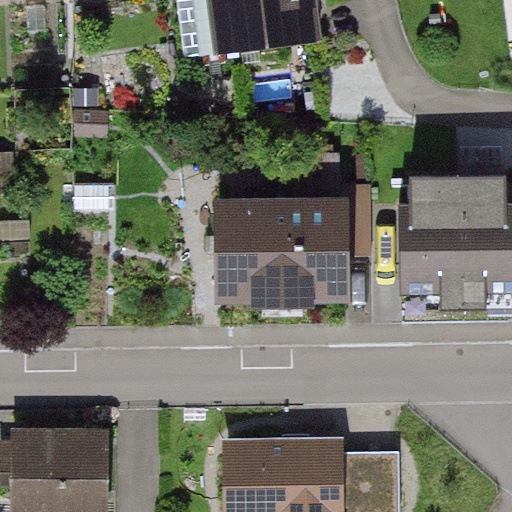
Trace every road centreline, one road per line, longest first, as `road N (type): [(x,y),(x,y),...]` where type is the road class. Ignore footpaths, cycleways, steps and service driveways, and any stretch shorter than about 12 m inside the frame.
road 1 (unclassified): [(0,383),(455,378)]
road 2 (residential): [(382,0),(395,64),(418,94),(456,110),(511,113)]
